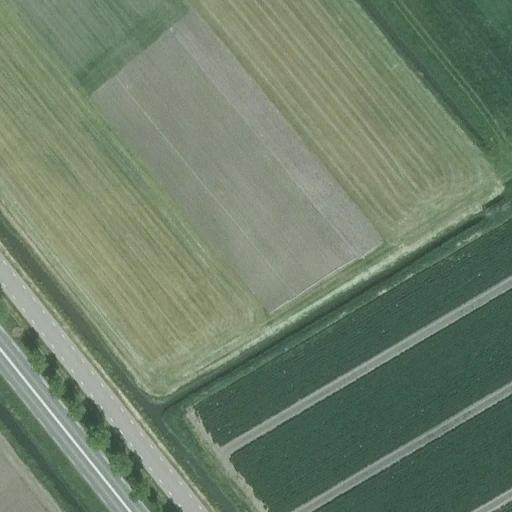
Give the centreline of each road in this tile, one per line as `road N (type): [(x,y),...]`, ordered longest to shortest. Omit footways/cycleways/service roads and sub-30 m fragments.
road 1 (unclassified): [(193,511),(0,269)]
road 2 (primary): [(117,511),(0,360)]
